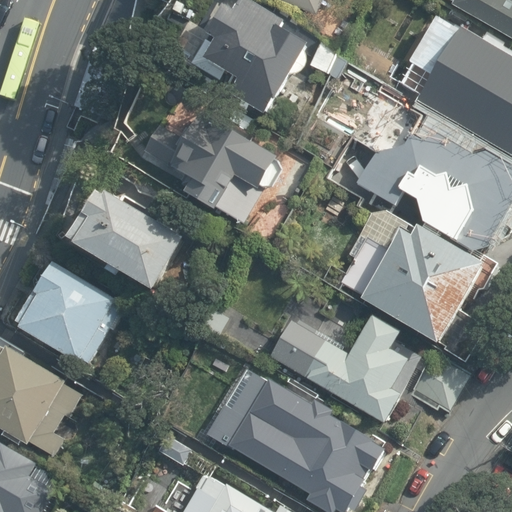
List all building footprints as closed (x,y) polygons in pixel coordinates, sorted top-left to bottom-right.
[(313,37),(245,0),(230,0),(188,61),(266,112),(313,37)] [(281,0),(320,16),(324,0),(281,0)] [(511,0),(451,0),(511,31),(511,0)] [(511,57),(447,26),(404,94),(511,156),(511,57)] [(392,86),(361,71),(352,88),(383,104),(392,86)] [(280,160),(182,97),(144,159),(243,225),(280,160)] [(511,222),(511,169),(404,108),(356,183),(492,258),(511,222)] [(186,238),(102,193),(71,246),(151,290),(186,238)] [(487,265),(385,210),(336,277),(440,347),(487,265)] [(127,307),(60,261),(28,326),(89,364),(127,307)] [(403,334),(370,318),(351,349),(305,330),(282,375),(377,426),(416,358),(395,348),(403,334)] [(90,395),(7,345),(0,358),(0,424),(65,459),(90,395)] [(335,511),(375,447),(241,361),(199,433),(334,511),(335,511)] [(48,511),(64,482),(0,441),(0,511),(48,511)] [(280,511),(198,473),(174,511),(280,511)]
